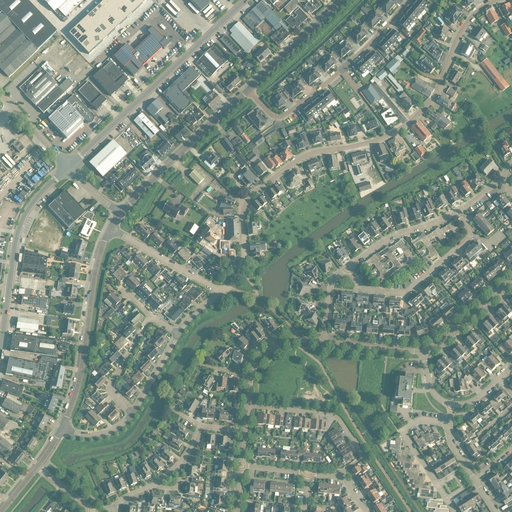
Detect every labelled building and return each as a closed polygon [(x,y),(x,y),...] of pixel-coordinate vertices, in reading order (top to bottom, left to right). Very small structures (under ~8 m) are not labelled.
[(27,0),(0,0),(0,67),(9,77),(18,69),(57,31),(37,11),(27,0)] [(43,0),(49,6),(47,8),(52,13),(54,11),(64,22),(67,19),(71,15),(69,14),(84,0),(43,0)] [(114,13),(119,9),(109,0),(104,0),(103,1),(114,13)] [(123,5),(118,0),(109,0),(119,9),(123,5)] [(140,6),(136,2),(133,0),(129,0),(128,1),(136,10),(140,6)] [(188,0),(200,13),(210,4),(206,0),(188,0)] [(308,17),(299,8),(296,5),(298,3),(295,0),(292,0),(284,8),(290,14),(294,10),(299,15),(294,19),(291,16),(285,21),(292,28),(295,26),(297,28),(304,21),(308,17)] [(315,0),(311,0),(309,3),(306,5),(312,12),(316,9),(317,9),(321,5),(315,0)] [(383,1),(391,8),(396,3),(394,1),(394,0),(385,0),(384,2),(383,1)] [(418,0),(416,3),(424,10),(427,5),(421,0),(418,0)] [(111,16),(114,13),(103,1),(100,4),(111,16)] [(128,1),(123,5),(132,14),(136,10),(128,1)] [(267,20),(274,27),(275,25),(280,21),(269,9),(262,1),(260,3),(255,7),(265,18),(267,20)] [(391,8),(383,1),(378,7),(379,8),(377,10),(382,15),(384,12),(386,14),(391,8)] [(413,7),(420,14),(424,10),(416,3),(413,7)] [(511,20),(511,10),(510,7),(511,7),(509,3),(502,7),(502,8),(501,8),(501,7),(498,9),(503,17),(506,15),(508,18),(509,18),(511,21),(511,20)] [(106,20),(111,16),(100,4),(95,8),(106,20)] [(132,14),(123,5),(119,9),(127,18),(132,14)] [(453,8),(450,12),(458,18),(463,13),(461,11),(463,9),(457,5),(456,7),(455,7),(454,9),(453,8)] [(500,19),(491,6),(483,11),(491,24),(500,19)] [(244,17),(242,19),(252,30),(255,28),(265,18),(255,7),(244,17)] [(420,14),(413,7),(409,11),(417,18),(420,14)] [(103,24),(106,20),(95,8),(92,12),(103,24)] [(127,18),(119,9),(114,13),(123,22),(127,18)] [(382,19),(381,18),(380,17),(382,15),(377,10),(370,18),(377,24),(382,19)] [(413,22),(417,18),(409,11),(406,15),(413,22)] [(99,28),(103,24),(92,12),(88,16),(99,28)] [(458,18),(450,12),(447,16),(448,16),(446,19),(447,19),(445,21),(450,26),(452,23),(454,24),(458,18)] [(123,22),(114,13),(111,16),(119,26),(123,22)] [(402,20),(410,26),(413,22),(406,15),(402,20)] [(94,32),(99,28),(88,16),(83,20),(94,32)] [(106,20),(115,30),(119,26),(111,16),(106,20)] [(439,17),(436,20),(441,26),(444,23),(439,17)] [(372,30),(374,27),(377,24),(370,18),(363,25),(368,30),(370,28),(372,30)] [(86,33),(90,36),(94,32),(83,20),(78,24),(86,33)] [(115,30),(106,20),(103,24),(111,33),(115,30)] [(407,30),(410,26),(402,20),(399,24),(404,28),(401,31),(407,35),(409,32),(407,30)] [(239,22),(230,31),(232,33),(230,36),(246,53),(247,53),(256,44),(257,43),(258,43),(253,37),(239,23),(239,22)] [(504,32),(510,28),(506,23),(500,26),(504,32)] [(86,33),(78,24),(75,28),(79,32),(83,36),(86,33)] [(111,33),(103,24),(99,28),(107,37),(111,33)] [(360,27),(355,32),(362,39),(367,34),(365,32),(368,30),(363,25),(361,27),(360,27)] [(438,32),(447,36),(448,32),(446,31),(447,29),(440,26),(438,32)] [(134,76),(143,68),(142,67),(163,48),(164,49),(165,48),(164,48),(171,41),(168,38),(169,37),(168,37),(165,39),(153,27),(148,32),(151,35),(147,39),(143,34),(140,38),(144,42),(134,52),(127,45),(115,57),(121,64),(122,63),(125,66),(124,67),(134,76)] [(278,32),(279,33),(272,40),(278,46),(283,41),(290,35),(283,27),(278,32)] [(486,32),(479,27),(475,33),(474,32),(471,36),(479,41),(481,37),(482,38),(486,32)] [(73,37),(79,32),(75,28),(69,33),(73,37)] [(107,37),(99,28),(94,32),(103,41),(107,37)] [(414,38),(412,40),(415,44),(417,41),(417,40),(424,31),(422,29),(414,38)] [(389,34),(397,41),(400,37),(393,30),(389,34)] [(77,42),(83,36),(79,32),(73,37),(77,42)] [(103,41),(94,32),(90,36),(90,37),(98,45),(103,41)] [(347,39),(348,40),(353,45),(355,42),(357,44),(362,39),(355,32),(347,39)] [(447,36),(438,32),(436,35),(439,37),(438,39),(444,41),(447,36)] [(87,40),(90,37),(90,36),(86,33),(83,36),(77,42),(81,46),(87,40)] [(393,45),(397,41),(389,34),(386,38),(393,45)] [(240,50),(225,35),(220,40),(235,55),(239,51),(240,50)] [(87,40),(91,45),(95,49),(98,45),(90,37),(87,40)] [(389,49),(393,45),(386,38),(382,42),(389,49)] [(85,50),(91,45),(87,40),(81,46),(85,50)] [(340,47),(347,54),(352,49),(350,47),(353,45),(348,40),(340,47)] [(423,48),(426,51),(438,61),(442,52),(436,46),(437,45),(432,41),(429,45),(428,47),(426,45),(424,47),(423,48)] [(386,52),(389,49),(382,42),(378,46),(383,50),(380,53),(385,58),(388,55),(386,52)] [(467,43),(463,49),(461,54),(470,59),(475,50),(472,49),(473,47),(467,43)] [(89,54),(95,49),(91,45),(85,50),(89,54)] [(214,46),(196,63),(210,78),(228,61),(214,46)] [(331,53),(332,54),(337,59),(339,57),(341,59),(347,54),(340,47),(340,46),(331,53)] [(53,60),(63,51),(59,47),(49,56),(53,60)] [(259,52),(265,58),(270,53),(264,47),(259,52)] [(408,51),(404,48),(399,54),(402,57),(408,51)] [(58,65),(67,56),(63,51),(53,60),(58,65)] [(368,55),(375,63),(377,61),(380,63),(384,59),(379,54),(377,56),(372,51),(368,55)] [(265,58),(259,52),(254,57),(260,63),(265,58)] [(332,54),(324,60),(331,68),(336,63),(334,61),(337,59),(332,54)] [(371,66),(375,63),(368,55),(364,59),(371,66)] [(67,56),(58,65),(62,69),(71,60),(67,56)] [(426,58),(419,67),(425,72),(426,70),(430,74),(435,69),(431,65),(432,64),(426,58)] [(487,58),(480,64),(502,92),(509,86),(487,58)] [(256,67),(251,61),(249,59),(242,65),(243,65),(240,67),(242,69),(244,67),(249,73),(256,67)] [(367,70),(371,66),(364,59),(360,63),(367,70)] [(400,64),(394,59),(386,67),(391,73),(400,64)] [(66,74),(76,64),(71,60),(62,69),(66,74)] [(324,60),(317,67),(321,72),(323,70),(325,72),(331,68),(324,60)] [(111,61),(103,69),(102,69),(93,77),(111,96),(116,93),(125,84),(129,80),(111,61)] [(363,74),(367,70),(360,63),(356,66),(363,74)] [(70,78),(80,69),(76,64),(66,74),(70,78)] [(191,67),(162,94),(181,114),(195,101),(186,91),(187,91),(185,89),(200,76),(191,67)] [(314,68),(308,73),(314,81),(320,76),(318,74),(321,72),(317,67),(314,69),(314,68)] [(41,68),(35,73),(20,88),(25,94),(37,107),(38,107),(44,113),(65,93),(64,93),(73,84),(68,79),(59,88),(59,87),(47,74),(46,74),(41,68)] [(84,73),(80,69),(70,78),(74,82),(84,73)] [(387,75),(383,69),(376,75),(381,81),(387,75)] [(448,79),(457,85),(459,81),(458,81),(462,75),(454,70),(451,75),(450,75),(448,79)] [(84,73),(74,82),(78,87),(88,78),(84,73)] [(303,78),(301,80),(305,86),(307,84),(309,86),(314,81),(308,73),(302,78),(303,78)] [(407,97),(407,98),(405,96),(406,95),(402,91),(404,90),(390,74),(385,78),(398,92),(397,93),(397,95),(401,100),(402,99),(404,101),(401,104),(404,107),(404,106),(409,110),(414,105),(407,97)] [(222,81),(219,84),(223,89),(225,87),(229,92),(240,81),(235,75),(225,85),(222,81)] [(381,81),(376,75),(372,79),(377,84),(381,81)] [(429,98),(434,89),(417,79),(412,88),(422,94),(425,95),(429,98)] [(301,80),(292,87),(298,94),(304,90),(302,88),(305,86),(301,80)] [(405,87),(405,88),(407,89),(410,84),(404,80),(403,82),(402,82),(401,84),(401,85),(405,87)] [(78,91),(92,105),(97,111),(102,106),(102,105),(107,101),(89,81),(78,91)] [(208,81),(206,83),(212,90),(215,88),(208,81)] [(215,83),(213,85),(215,87),(222,94),(224,92),(217,85),(215,83)] [(382,98),(371,84),(362,91),(372,105),(382,98)] [(298,94),(292,87),(284,93),(288,98),(290,96),(292,99),(298,94)] [(456,93),(449,88),(446,93),(453,97),(456,93)] [(330,103),(334,99),(336,102),(339,99),(334,94),(332,96),(328,91),(324,95),(330,103)] [(214,92),(208,98),(204,101),(211,109),(215,105),(214,105),(221,99),(214,92)] [(279,109),(284,105),(285,104),(284,102),(286,100),(282,93),(272,100),(279,109)] [(74,95),(60,109),(63,112),(52,123),(67,139),(84,123),(83,122),(84,120),(86,122),(90,123),(93,115),(91,113),(74,95)] [(324,95),(319,98),(327,107),(326,106),(330,103),(324,95)] [(440,95),(436,102),(448,108),(452,102),(440,95)] [(322,110),(327,107),(319,98),(315,102),(322,110)] [(164,106),(157,99),(152,104),(159,111),(164,106)] [(322,110),(315,102),(311,105),(317,113),(321,109),(322,110)] [(159,111),(152,104),(146,109),(161,125),(159,127),(163,131),(168,126),(166,124),(169,122),(159,111)] [(460,108),(465,112),(469,107),(464,104),(460,108)] [(313,116),(317,113),(311,105),(307,108),(314,117),(313,116)] [(339,113),(346,108),(343,105),(336,109),(339,113)] [(307,123),(314,117),(307,108),(302,112),(307,117),(304,119),(307,123)] [(436,114),(430,108),(429,108),(426,113),(430,116),(429,117),(444,129),(451,122),(442,116),(444,114),(441,112),(439,114),(437,112),(436,114)] [(63,112),(60,109),(49,119),(52,123),(63,112)] [(198,109),(191,116),(190,115),(186,119),(190,123),(191,122),(193,125),(198,120),(199,120),(204,115),(198,109)] [(397,119),(393,113),(391,109),(381,115),(388,125),(397,119)] [(248,115),(254,123),(262,117),(257,112),(255,113),(253,111),(248,115)] [(361,118),(360,117),(363,114),(361,112),(354,117),(357,121),(361,118)] [(142,113),(134,121),(151,139),(159,131),(142,113)] [(262,117),(254,123),(261,131),(266,127),(264,125),(266,123),(262,117)] [(338,128),(332,120),(330,122),(329,120),(327,121),(328,122),(327,122),(328,125),(330,127),(330,126),(331,126),(334,124),(337,128),(338,128)] [(364,125),(365,125),(367,131),(366,132),(379,127),(376,120),(364,124),(364,125)] [(0,130),(5,136),(9,131),(0,121),(0,130)] [(419,121),(411,127),(424,141),(431,135),(419,121)] [(437,125),(433,122),(429,127),(433,130),(437,125)] [(362,131),(357,124),(356,124),(346,127),(349,137),(354,136),(354,137),(358,136),(357,133),(362,131)] [(178,140),(187,132),(182,127),(173,135),(178,140)] [(318,131),(319,133),(317,133),(316,132),(311,134),(314,144),(322,142),(322,140),(325,139),(322,130),(318,131)] [(330,132),(330,134),(331,141),(340,140),(339,133),(333,133),(333,131),(330,132)] [(306,147),(305,146),(305,145),(308,144),(304,134),(301,135),(302,138),(300,139),(300,138),(294,140),(298,150),(306,147)] [(265,139),(261,135),(248,146),(252,150),(265,139)] [(161,156),(172,147),(169,144),(171,142),(168,138),(155,150),(161,156)] [(400,155),(398,152),(405,148),(403,144),(400,146),(395,138),(388,142),(392,148),(390,149),(392,152),(394,151),(395,154),(397,157),(400,155)] [(25,148),(18,140),(12,145),(19,153),(25,148)] [(110,173),(114,169),(113,168),(127,155),(113,141),(90,163),(103,177),(107,180),(112,175),(110,173)] [(286,147),(284,147),(282,149),(282,150),(288,159),(292,156),(286,148),(290,145),(288,141),(283,142),(286,147)] [(500,149),(503,154),(502,155),(504,158),(508,156),(507,155),(510,153),(506,148),(509,146),(506,141),(501,144),(503,148),(500,149)] [(230,153),(232,152),(235,149),(230,143),(227,145),(225,146),(230,153)] [(384,151),(382,145),(374,148),(378,158),(387,154),(386,150),(384,151)] [(421,145),(415,150),(420,157),(427,153),(421,145)] [(140,157),(143,160),(144,161),(140,165),(145,171),(148,168),(149,169),(153,166),(152,165),(155,162),(151,158),(154,155),(148,149),(145,152),(140,157)] [(288,159),(282,150),(278,154),(275,150),(273,152),(276,156),(277,155),(283,162),(284,161),(284,162),(288,159)] [(361,163),(360,161),(366,159),(364,151),(351,155),(353,162),(357,162),(357,164),(361,163)] [(212,152),(205,160),(211,166),(213,163),(216,166),(219,163),(216,160),(219,158),(212,152)] [(258,159),(255,155),(253,152),(247,157),(250,161),(253,162),(256,166),(255,168),(261,175),(267,171),(261,163),(258,159)] [(415,152),(411,155),(416,162),(420,159),(415,152)] [(277,155),(276,156),(270,161),(267,157),(265,159),(265,160),(271,169),(274,166),(275,168),(283,163),(283,162),(277,155)] [(337,167),(337,164),(336,160),(335,160),(335,156),(328,157),(329,165),(330,168),(337,167)] [(314,161),(307,164),(310,171),(318,167),(319,170),(324,168),(321,161),(318,162),(317,159),(314,161)] [(480,169),(486,175),(492,169),(495,172),(498,168),(489,160),(480,169)] [(229,173),(231,171),(223,163),(221,165),(229,173)] [(355,169),(357,176),(362,174),(359,164),(354,166),(355,169)] [(116,171),(114,169),(110,173),(112,175),(107,180),(112,186),(114,185),(121,192),(124,189),(125,189),(126,189),(128,187),(141,175),(135,168),(120,182),(112,175),(116,171)] [(243,173),(241,174),(244,177),(241,179),(247,186),(251,182),(255,178),(249,172),(247,169),(243,173)] [(198,185),(204,179),(195,170),(189,176),(198,185)] [(293,173),(288,177),(291,181),(289,182),(288,184),(290,186),(292,187),(294,185),(294,183),(298,180),(298,181),(302,179),(296,171),(295,172),(295,171),(295,172),(294,174),(293,173),(292,173),(293,173)] [(484,181),(476,173),(468,180),(475,189),(484,181)] [(305,181),(307,185),(303,188),(305,192),(314,187),(309,179),(305,181)] [(465,180),(460,184),(462,187),(460,189),(463,194),(463,195),(465,198),(469,195),(468,194),(470,192),(466,187),(469,185),(465,180)] [(277,185),(273,188),(277,195),(282,191),(282,192),(285,190),(280,184),(278,186),(277,185)] [(448,199),(449,199),(452,204),(459,200),(455,194),(458,192),(454,186),(449,190),(450,193),(445,196),(448,199)] [(268,192),(266,194),(271,201),(273,200),(272,199),(277,195),(273,188),(268,192)] [(65,190),(54,200),(54,201),(64,212),(74,222),(85,212),(65,190)] [(201,192),(195,200),(198,202),(205,194),(212,201),(214,198),(204,190),(202,193),(201,192)] [(443,194),(438,197),(437,197),(437,196),(436,196),(434,196),(434,197),(433,198),(434,199),(438,208),(442,206),(443,207),(448,204),(443,194)] [(264,195),(257,200),(262,207),(267,203),(268,204),(270,202),(264,195)] [(499,205),(506,199),(502,195),(499,198),(497,196),(492,200),(494,203),(494,202),(496,204),(497,202),(499,205)] [(222,202),(220,205),(232,207),(232,206),(233,206),(235,201),(227,197),(225,203),(222,202)] [(433,213),(429,205),(433,204),(430,198),(425,201),(427,205),(422,208),(426,216),(433,213)] [(506,199),(499,205),(503,209),(501,211),(503,213),(508,209),(506,207),(510,203),(506,199)] [(262,207),(257,200),(252,204),(253,205),(250,207),(255,214),(259,212),(258,210),(262,207)] [(64,212),(54,201),(48,207),(58,217),(64,212)] [(167,213),(176,218),(179,213),(184,215),(188,209),(181,205),(179,209),(168,202),(163,209),(167,212),(167,213)] [(420,218),(417,212),(421,210),(418,204),(413,206),(414,209),(409,211),(412,221),(420,218)] [(232,207),(220,205),(219,209),(220,209),(223,209),(224,215),(233,215),(233,209),(232,209),(232,207)] [(511,206),(508,209),(503,213),(505,215),(509,219),(510,217),(511,216),(511,206)] [(406,208),(400,210),(401,213),(396,215),(399,224),(406,222),(404,215),(408,214),(406,208)] [(477,224),(483,218),(480,214),(482,212),(480,209),(475,214),(477,216),(473,219),(477,224)] [(74,222),(64,212),(58,217),(68,228),(74,222)] [(82,217),(87,219),(80,234),(88,237),(93,227),(94,227),(96,223),(92,221),(91,220),(94,214),(88,212),(82,217)] [(378,222),(382,228),(383,227),(385,230),(390,226),(386,220),(390,218),(386,212),(383,214),(385,217),(378,222)] [(239,231),(238,218),(226,218),(227,231),(239,231)] [(485,220),(483,218),(477,224),(480,228),(488,221),(489,220),(487,218),(485,220)] [(460,231),(453,221),(440,230),(443,234),(449,230),(452,231),(455,235),(460,231)] [(492,225),(488,221),(480,228),(484,232),(490,226),(492,225)] [(379,229),(378,227),(374,222),(369,225),(371,228),(367,230),(370,233),(371,234),(373,237),(375,237),(379,234),(376,231),(379,229)] [(149,228),(148,229),(143,225),(137,230),(146,238),(149,235),(151,238),(159,230),(157,229),(155,231),(154,230),(153,231),(152,230),(152,229),(151,228),(150,228),(149,228)] [(196,226),(195,228),(190,225),(187,231),(194,235),(199,227),(196,226)] [(203,239),(206,234),(208,235),(209,235),(210,234),(209,233),(208,232),(210,229),(209,228),(205,225),(194,240),(196,241),(199,244),(203,239)] [(494,230),(490,226),(484,232),(487,236),(491,232),(493,235),(498,230),(496,228),(494,230)] [(439,228),(426,237),(429,240),(434,237),(437,237),(441,242),(446,238),(443,234),(440,230),(439,228)] [(369,241),(366,236),(369,235),(364,229),(362,231),(363,233),(358,237),(364,245),(369,241)] [(159,230),(151,238),(159,246),(164,242),(166,244),(170,240),(172,237),(170,235),(164,240),(157,233),(160,231),(159,230)] [(239,240),(239,231),(227,231),(227,241),(239,240)] [(210,233),(210,234),(209,235),(206,238),(214,244),(217,238),(215,237),(210,233)] [(360,248),(355,242),(358,240),(354,233),(350,236),(353,239),(347,243),(354,252),(360,248)] [(424,233),(411,242),(414,246),(419,242),(422,242),(425,246),(426,247),(431,243),(429,240),(426,237),(424,233)] [(77,240),(72,254),(71,258),(80,260),(81,257),(82,257),(86,243),(77,240)] [(170,240),(166,244),(164,246),(173,254),(177,250),(179,252),(183,248),(180,246),(178,248),(170,240)] [(409,250),(402,240),(389,249),(392,252),(398,249),(400,249),(403,253),(404,254),(409,250)] [(229,260),(234,259),(234,256),(234,251),(228,251),(228,253),(226,253),(226,249),(228,249),(229,242),(222,242),(221,249),(223,249),(223,251),(223,254),(229,255),(229,257),(229,260)] [(253,257),(260,257),(259,252),(260,252),(260,251),(265,250),(265,242),(250,243),(250,249),(251,249),(251,255),(253,254),(253,257)] [(484,251),(486,249),(482,244),(479,246),(476,242),(472,246),(478,252),(480,255),(484,251)] [(426,247),(425,246),(421,249),(423,251),(426,248),(429,252),(428,255),(423,259),(425,262),(438,253),(433,247),(432,245),(431,243),(426,247)] [(129,260),(132,257),(134,255),(125,246),(121,251),(119,249),(115,252),(118,255),(120,252),(129,260)] [(335,254),(339,260),(341,258),(342,258),(344,260),(349,256),(344,250),(347,249),(345,246),(342,248),(341,246),(336,250),(338,252),(335,254)] [(388,246),(375,255),(378,259),(383,255),(386,256),(389,259),(390,260),(395,256),(392,252),(389,249),(388,246)] [(472,246),(468,249),(474,256),(476,258),(478,256),(476,254),(478,252),(472,246)] [(183,248),(179,252),(178,253),(186,262),(191,257),(193,259),(197,256),(196,256),(194,253),(191,256),(183,248)] [(474,256),(468,249),(464,253),(467,257),(465,259),(469,264),(471,262),(472,262),(476,259),(476,258),(474,256)] [(24,250),(23,256),(47,259),(47,257),(24,250)] [(403,253),(399,255),(401,257),(404,255),(407,258),(406,261),(401,265),(402,267),(404,269),(416,260),(409,250),(404,254),(403,253)] [(511,260),(511,257),(508,253),(504,256),(502,254),(500,256),(504,261),(506,259),(509,263),(511,260)] [(132,257),(129,260),(131,263),(134,260),(142,268),(146,264),(147,263),(139,254),(134,259),(132,257)] [(378,259),(375,255),(362,264),(365,268),(371,264),(374,264),(376,268),(377,269),(382,265),(382,264),(378,259)] [(23,256),(22,264),(46,267),(47,259),(23,256)] [(197,256),(193,259),(191,261),(200,269),(204,265),(206,267),(210,263),(207,261),(205,264),(197,256)] [(389,259),(385,262),(387,264),(390,261),(393,265),(392,268),(387,272),(389,275),(390,276),(402,267),(401,265),(397,260),(396,258),(395,256),(390,260),(389,259)] [(500,256),(497,258),(496,258),(495,259),(495,260),(497,262),(495,264),(501,271),(505,267),(502,263),(504,261),(500,256)] [(459,257),(455,260),(461,267),(465,263),(467,266),(469,264),(465,259),(463,260),(459,257)] [(323,272),(329,271),(332,265),(328,260),(322,260),(319,267),(323,272)] [(461,267),(455,260),(451,264),(454,268),(452,270),(457,275),(459,273),(457,270),(461,267)] [(146,264),(142,268),(145,270),(147,267),(156,276),(159,272),(161,270),(152,262),(148,266),(146,264)] [(210,263),(206,267),(205,269),(213,277),(216,274),(218,277),(223,271),(220,268),(216,266),(214,268),(210,263)] [(22,264),(21,272),(45,275),(46,267),(22,264)] [(70,264),(69,271),(79,272),(80,265),(70,264)] [(495,264),(491,267),(497,274),(501,271),(495,264)] [(377,269),(376,268),(373,271),(374,273),(378,270),(380,274),(380,276),(374,280),(377,284),(389,275),(387,272),(383,266),(382,265),(377,269)] [(306,276),(305,279),(310,282),(312,279),(318,276),(318,270),(312,266),(306,269),(306,276)] [(120,267),(118,269),(113,275),(120,282),(127,275),(120,267)] [(491,267),(487,271),(493,278),(497,274),(491,267)] [(447,268),(443,271),(448,278),(452,274),(454,277),(457,275),(452,270),(450,271),(447,268)] [(156,276),(151,280),(153,283),(161,275),(168,283),(172,279),(174,278),(165,269),(161,274),(159,272),(156,276)] [(60,279),(59,281),(68,282),(69,278),(78,279),(79,272),(69,271),(66,271),(66,276),(61,275),(61,277),(62,277),(62,279),(60,279)] [(135,273),(133,271),(127,278),(129,280),(132,276),(132,277),(135,273)] [(448,278),(443,271),(438,275),(442,279),(440,281),(444,286),(446,284),(446,283),(450,280),(448,278)] [(481,272),(479,274),(483,279),(485,277),(489,281),(493,278),(487,271),(483,275),(481,272)] [(483,279),(479,274),(477,276),(479,279),(475,282),(480,289),(485,285),(481,281),(483,279)] [(132,276),(129,280),(126,282),(134,290),(140,284),(132,277),(132,276)] [(169,283),(168,283),(163,289),(166,292),(172,287),(174,289),(177,286),(181,290),(187,285),(178,277),(174,281),(172,279),(168,283),(169,283)] [(310,282),(305,279),(303,281),(298,285),(298,291),(303,294),(309,291),(309,284),(310,282)] [(480,289),(475,282),(471,286),(466,280),(464,282),(466,285),(471,290),(473,288),(476,292),(480,289)] [(58,281),(57,288),(57,289),(66,291),(65,296),(75,297),(77,286),(67,285),(67,286),(65,286),(65,282),(68,282),(59,281),(58,281)] [(430,282),(426,286),(432,293),(434,295),(437,293),(438,294),(441,291),(437,286),(435,288),(430,282)] [(466,285),(464,287),(460,291),(462,293),(468,300),(472,296),(469,292),(471,290),(466,285)] [(143,286),(140,289),(138,292),(145,300),(149,296),(152,299),(155,296),(161,290),(159,288),(156,291),(155,290),(152,293),(151,294),(143,286),(143,287),(143,286)] [(432,293),(426,286),(422,290),(427,295),(425,297),(429,302),(432,299),(429,295),(432,293)] [(191,302),(193,300),(194,301),(202,293),(196,287),(189,294),(187,293),(184,295),(186,297),(187,297),(191,302)] [(121,304),(122,304),(119,302),(120,301),(112,293),(107,299),(114,306),(112,307),(115,311),(117,308),(122,304),(121,304)] [(346,302),(347,293),(342,293),(341,300),(336,300),(336,304),(342,304),(342,302),(346,302)] [(347,293),(346,302),(350,303),(350,307),(354,308),(354,301),(352,301),(353,294),(347,293)] [(429,302),(425,297),(423,299),(418,293),(414,297),(420,303),(423,301),(426,304),(429,302)] [(458,293),(456,294),(454,296),(458,301),(460,299),(464,303),(468,300),(462,293),(460,295),(458,293)] [(357,302),(354,301),(354,308),(358,308),(358,304),(362,304),(363,295),(358,294),(357,302)] [(363,295),(362,304),(366,305),(366,309),(370,310),(370,303),(368,303),(369,296),(363,295)] [(152,299),(149,302),(157,310),(159,307),(162,304),(155,296),(152,299)] [(373,304),(370,303),(370,310),(374,310),(374,305),(378,306),(379,297),(374,296),(373,304)] [(50,309),(51,301),(22,297),(21,305),(50,309)] [(187,297),(186,297),(179,304),(177,302),(175,305),(175,306),(177,307),(180,310),(182,313),(181,312),(183,310),(184,311),(192,303),(191,302),(187,297)] [(385,297),(379,297),(378,306),(382,306),(382,312),(386,313),(386,306),(384,306),(385,297)] [(420,303),(414,297),(410,300),(415,306),(413,308),(417,312),(420,310),(417,306),(420,303)] [(162,304),(159,307),(162,310),(165,307),(171,301),(169,299),(163,304),(162,304)] [(304,314),(309,310),(307,308),(307,301),(301,299),(296,303),(296,309),(302,312),(304,314)] [(386,306),(386,313),(390,313),(390,309),(394,309),(395,300),(390,299),(389,307),(386,306)] [(445,302),(446,303),(443,305),(451,315),(455,311),(450,305),(452,304),(448,299),(445,302)] [(395,300),(394,309),(400,310),(399,312),(402,312),(402,315),(406,316),(407,309),(402,309),(402,308),(400,308),(401,301),(395,300)] [(122,303),(122,304),(121,304),(122,304),(117,308),(120,310),(123,314),(125,311),(123,308),(125,306),(122,303)] [(64,308),(60,307),(60,312),(63,312),(63,313),(73,314),(72,315),(73,315),(74,305),(74,306),(64,304),(64,308)] [(439,307),(436,310),(440,314),(442,313),(447,318),(451,315),(443,305),(440,308),(439,307)] [(505,305),(501,309),(507,316),(511,312),(511,307),(510,306),(508,308),(505,305)] [(177,307),(170,314),(167,311),(164,314),(170,321),(172,318),(175,321),(182,313),(180,310),(177,307)] [(507,316),(501,309),(496,313),(499,316),(496,318),(502,325),(505,323),(503,320),(507,316)] [(311,313),(309,310),(304,314),(306,317),(307,323),(312,326),(318,322),(317,316),(311,313)] [(440,314),(436,310),(433,312),(436,316),(433,318),(439,325),(443,322),(438,316),(440,314)] [(129,320),(134,325),(142,317),(137,312),(129,319),(130,320),(129,320)] [(337,315),(333,314),(332,321),(335,321),(334,328),(340,329),(341,320),(337,319),(337,315)] [(72,321),(67,320),(67,317),(61,316),(60,319),(64,320),(62,333),(70,334),(72,321)] [(341,320),(340,329),(345,329),(346,322),(349,322),(349,316),(345,316),(345,319),(341,319),(341,320)] [(353,316),(349,316),(349,322),(351,323),(350,331),(356,332),(357,322),(353,322),(353,316)] [(271,317),(267,319),(262,322),(265,328),(268,326),(271,332),(277,328),(271,317)] [(427,317),(424,320),(428,325),(430,323),(435,329),(439,325),(433,318),(430,321),(427,317)] [(491,317),(487,321),(493,329),(496,326),(498,328),(502,325),(496,318),(494,320),(491,317)] [(39,321),(17,318),(16,328),(20,329),(19,331),(36,334),(36,331),(37,331),(39,321)] [(124,321),(126,323),(128,325),(122,332),(127,337),(135,330),(132,327),(134,325),(129,320),(127,318),(124,321)] [(357,322),(356,332),(361,332),(362,325),(365,325),(365,319),(361,318),(361,323),(357,322)] [(365,319),(365,325),(367,325),(366,333),(372,333),(373,324),(369,324),(369,319),(365,319)] [(373,324),(372,333),(377,334),(378,325),(381,326),(381,319),(377,319),(377,325),(373,324)] [(386,320),(381,319),(381,326),(383,326),(383,333),(388,334),(389,325),(385,324),(386,320)] [(393,325),(389,325),(388,334),(394,335),(394,327),(397,327),(398,321),(393,321),(393,325)] [(402,322),(398,321),(397,327),(399,328),(399,335),(405,336),(405,327),(401,326),(402,322)] [(493,329),(487,321),(482,325),(486,330),(484,332),(488,337),(492,333),(490,331),(493,329)] [(405,327),(405,336),(410,336),(410,329),(413,329),(414,323),(409,322),(409,327),(405,327)] [(414,323),(413,329),(415,329),(417,336),(423,334),(420,325),(416,326),(415,322),(414,323)] [(258,323),(254,326),(253,325),(252,325),(250,327),(254,332),(260,339),(264,335),(260,330),(262,328),(258,323)] [(247,330),(248,331),(244,334),(248,340),(251,338),(255,343),(260,339),(254,332),(250,327),(247,329),(247,330)] [(165,334),(160,329),(157,332),(159,334),(153,341),(153,342),(158,347),(166,339),(163,336),(165,334)] [(122,332),(122,333),(119,336),(121,338),(114,344),(115,345),(120,350),(128,342),(125,339),(127,337),(122,332)] [(485,341),(479,334),(476,336),(474,333),(469,337),(476,344),(478,342),(481,345),(485,341)] [(12,334),(10,351),(41,355),(40,359),(56,363),(58,352),(59,340),(57,340),(12,334)] [(243,336),(241,338),(237,335),(235,337),(232,340),(236,344),(235,345),(239,348),(240,346),(243,350),(250,343),(243,336)] [(57,337),(57,340),(59,340),(58,352),(68,353),(69,345),(66,344),(65,343),(65,338),(57,337)] [(476,344),(469,337),(464,341),(467,344),(465,346),(471,353),(473,351),(471,348),(476,344)] [(158,347),(153,342),(150,345),(152,347),(145,354),(146,354),(151,359),(159,352),(156,349),(158,347)] [(511,352),(511,349),(506,343),(502,346),(500,345),(497,347),(502,353),(505,351),(508,355),(511,352)] [(120,350),(115,345),(112,348),(114,350),(107,357),(108,358),(112,363),(112,362),(113,363),(120,355),(118,352),(120,350)] [(233,345),(232,349),(231,353),(234,354),(232,360),(237,364),(241,362),(243,356),(238,352),(240,350),(233,345)] [(471,353),(465,346),(462,348),(460,345),(455,349),(462,356),(465,354),(467,356),(471,353)] [(231,353),(232,349),(230,348),(227,350),(224,348),(216,356),(222,362),(227,356),(230,357),(231,354),(231,353)] [(462,356),(455,349),(450,353),(453,356),(451,358),(457,365),(461,361),(459,359),(462,356)] [(492,355),(488,358),(495,367),(500,362),(497,358),(499,356),(494,350),(491,353),(492,355)] [(151,359),(146,354),(143,357),(145,359),(138,366),(139,367),(144,372),(151,364),(149,362),(151,359)] [(457,365),(451,358),(449,360),(445,356),(440,360),(446,368),(450,365),(453,368),(457,365)] [(38,363),(9,357),(7,365),(36,372),(38,363)] [(112,363),(108,358),(105,361),(107,363),(100,370),(105,375),(113,367),(110,365),(112,363)] [(482,360),(480,363),(481,364),(485,369),(487,367),(491,371),(495,367),(488,358),(484,361),(482,360)] [(39,359),(38,363),(36,372),(34,380),(37,381),(35,386),(41,388),(42,382),(43,382),(45,373),(53,375),(51,385),(61,387),(65,369),(56,367),(57,363),(56,363),(40,359),(40,360),(39,359)] [(446,368),(440,360),(435,364),(438,367),(435,370),(439,374),(437,376),(439,378),(445,373),(443,370),(446,368)] [(478,367),(474,370),(481,379),(486,375),(479,366),(481,364),(480,363),(477,365),(478,367)] [(36,372),(7,365),(5,374),(34,380),(36,372)] [(94,370),(97,373),(99,375),(92,382),(98,388),(106,380),(103,377),(105,375),(100,370),(97,367),(94,370)] [(144,372),(139,367),(136,370),(138,372),(131,379),(131,380),(136,384),(137,385),(144,377),(141,374),(144,372)] [(474,370),(472,372),(471,371),(469,373),(466,369),(463,372),(466,375),(471,381),(473,379),(477,383),(481,379),(474,370)] [(124,373),(124,374),(122,377),(130,385),(124,392),(129,397),(137,389),(134,387),(136,384),(131,380),(131,379),(128,376),(128,377),(124,373)] [(207,395),(209,392),(212,386),(209,385),(213,379),(205,374),(202,380),(203,380),(201,384),(206,386),(203,392),(207,395)] [(406,374),(406,376),(405,379),(398,378),(397,378),(396,378),(396,383),(397,383),(396,393),(395,393),(394,398),(395,399),(403,400),(403,405),(411,405),(412,392),(412,391),(413,391),(413,389),(412,389),(412,388),(413,388),(414,375),(406,374)] [(464,379),(459,380),(461,391),(467,390),(466,385),(467,384),(471,381),(466,375),(464,377),(464,379)] [(226,388),(227,378),(219,377),(219,384),(215,383),(214,391),(218,392),(219,387),(226,388)] [(3,379),(0,388),(0,389),(19,397),(23,387),(3,379)] [(461,391),(459,380),(454,381),(453,379),(450,380),(449,380),(450,387),(453,387),(454,392),(461,391)] [(230,393),(230,391),(237,392),(239,381),(231,380),(231,385),(227,385),(227,393),(230,393)] [(501,392),(497,395),(501,400),(505,397),(508,400),(511,398),(504,390),(501,392)] [(97,411),(103,405),(101,403),(105,399),(97,391),(92,397),(99,404),(95,408),(97,411)] [(41,393),(39,397),(39,398),(45,401),(43,408),(52,411),(57,398),(48,395),(47,396),(41,393)] [(18,414),(22,407),(24,403),(21,402),(7,395),(5,398),(2,406),(18,414)] [(494,398),(491,401),(498,408),(497,409),(499,411),(501,409),(499,408),(501,406),(498,402),(501,400),(497,395),(494,398)] [(200,406),(200,405),(203,400),(199,398),(197,402),(192,398),(186,409),(193,413),(197,405),(200,406)] [(498,408),(491,401),(489,403),(489,402),(485,405),(489,410),(492,407),(496,411),(497,409),(498,408)] [(200,405),(200,406),(197,410),(199,412),(202,412),(202,418),(208,419),(209,410),(205,409),(206,406),(200,405)] [(482,409),(479,411),(486,419),(485,420),(487,422),(489,420),(487,418),(489,417),(486,413),(489,410),(485,405),(481,409),(482,409)] [(113,407),(105,415),(111,420),(119,413),(113,407)] [(209,410),(208,419),(214,419),(214,413),(217,413),(218,407),(212,407),(212,410),(209,410)] [(226,421),(227,412),(223,411),(224,408),(218,407),(217,413),(220,414),(219,420),(226,421)] [(97,411),(95,408),(92,411),(91,410),(86,416),(95,426),(101,420),(97,416),(100,413),(97,411)] [(230,412),(227,412),(226,421),(232,421),(233,415),(235,415),(236,409),(230,409),(230,412)] [(486,419),(479,411),(477,413),(476,413),(473,416),(477,421),(480,418),(483,422),(485,420),(486,419)] [(40,414),(34,426),(42,429),(46,421),(47,422),(48,418),(40,414)] [(266,425),(267,415),(258,414),(257,424),(266,425)] [(0,415),(0,427),(3,429),(8,421),(0,415)] [(267,415),(266,425),(274,426),(275,416),(267,415)] [(275,416),(274,426),(283,426),(284,417),(275,416)] [(477,421),(473,416),(469,419),(470,420),(467,422),(474,430),(476,432),(477,430),(476,428),(477,427),(474,424),(477,421)] [(284,417),(283,426),(282,429),(291,430),(292,418),(284,417)] [(302,429),(303,419),(294,418),(293,428),(302,429)] [(303,419),(302,429),(310,429),(311,420),(303,419)] [(506,426),(503,429),(509,435),(511,432),(511,426),(508,422),(509,421),(507,419),(505,421),(507,422),(505,424),(506,426)] [(311,420),(310,429),(318,430),(319,420),(311,420)] [(319,420),(318,430),(327,431),(328,421),(319,420)] [(184,427),(179,423),(176,428),(178,430),(176,434),(185,439),(188,432),(183,429),(184,427)] [(465,426),(463,424),(463,423),(456,428),(458,430),(457,431),(459,434),(458,435),(461,439),(466,435),(468,434),(466,430),(465,431),(463,427),(465,426)] [(434,432),(430,434),(434,441),(436,443),(439,441),(440,441),(439,439),(442,437),(434,426),(431,428),(434,432)] [(332,441),(341,436),(336,429),(328,434),(332,441)] [(499,430),(497,432),(496,432),(498,435),(503,440),(505,438),(505,439),(509,435),(503,429),(500,431),(499,430)] [(492,439),(491,440),(497,446),(500,443),(500,442),(503,440),(498,435),(496,432),(497,432),(495,430),(493,431),(495,433),(493,435),(494,437),(493,437),(492,439)] [(34,444),(36,441),(31,437),(33,435),(28,431),(26,434),(28,435),(22,444),(30,450),(34,444)] [(430,434),(429,432),(425,435),(422,431),(419,433),(421,435),(422,437),(427,444),(429,442),(430,444),(432,443),(431,443),(434,441),(430,434)] [(178,449),(182,443),(176,440),(178,437),(170,433),(168,438),(172,441),(170,444),(178,449)] [(208,435),(208,439),(206,439),(205,439),(205,440),(204,442),(205,443),(207,443),(207,445),(211,445),(211,448),(213,448),(213,450),(216,451),(217,442),(214,442),(215,435),(208,435)] [(422,437),(418,439),(416,435),(413,437),(420,448),(422,447),(424,449),(425,448),(428,445),(427,444),(422,437)] [(466,435),(461,439),(463,443),(464,442),(466,445),(471,441),(469,438),(468,439),(466,435)] [(0,451),(5,456),(13,447),(0,436),(0,451)] [(229,450),(230,444),(227,443),(227,437),(220,436),(219,446),(224,446),(223,449),(229,450)] [(345,443),(341,436),(332,441),(337,448),(345,443)] [(471,441),(466,445),(467,448),(470,452),(477,447),(474,444),(477,442),(474,439),(471,441)] [(488,443),(486,446),(490,451),(493,449),(497,446),(491,440),(490,440),(488,441),(488,442),(488,443)] [(345,443),(337,448),(342,455),(350,450),(345,443)] [(266,457),(267,449),(260,448),(260,444),(256,444),(255,453),(258,454),(257,456),(266,457)] [(395,445),(390,444),(390,448),(389,448),(389,450),(392,450),(391,453),(396,453),(406,454),(408,455),(408,448),(405,448),(405,451),(400,450),(401,445),(395,445)] [(165,445),(161,450),(159,453),(169,461),(173,456),(168,452),(170,449),(165,445)] [(17,450),(14,454),(15,454),(11,459),(17,464),(21,459),(22,460),(25,457),(22,455),(24,452),(18,447),(16,450),(17,450)] [(274,449),(267,449),(266,457),(274,458),(275,455),(278,456),(278,448),(274,447),(274,449)] [(290,449),(290,451),(289,459),(297,460),(298,458),(300,458),(301,450),(302,448),(297,447),(297,449),(290,449)] [(477,447),(470,452),(472,456),(473,456),(476,461),(485,455),(483,453),(480,455),(478,452),(479,451),(477,447)] [(283,448),(278,448),(278,456),(281,456),(280,458),(289,459),(290,451),(283,450),(283,448)] [(301,450),(300,458),(303,458),(303,461),(312,462),(313,454),(306,453),(306,451),(301,450)] [(355,457),(350,450),(342,455),(344,458),(342,459),(344,462),(346,461),(346,462),(355,457)] [(320,454),(313,454),(312,462),(320,463),(320,460),(323,460),(324,453),(320,452),(320,454)] [(396,453),(396,457),(395,457),(395,458),(398,459),(397,462),(402,462),(412,463),(413,463),(414,457),(411,456),(410,459),(406,459),(406,454),(396,453)] [(456,461),(451,454),(450,453),(445,456),(446,457),(451,464),(456,461)] [(156,455),(152,459),(149,461),(149,462),(157,471),(163,466),(158,461),(160,459),(156,455)] [(218,465),(228,466),(228,461),(223,460),(223,457),(216,456),(216,461),(219,462),(218,465)] [(446,457),(441,461),(446,467),(451,464),(446,457)] [(440,459),(436,462),(441,471),(446,467),(441,461),(440,459)] [(141,465),(143,468),(139,470),(145,479),(150,475),(147,470),(149,468),(145,462),(141,465)] [(402,462),(401,466),(401,467),(403,467),(403,470),(407,471),(418,472),(419,472),(420,466),(416,465),(416,468),(411,468),(412,463),(402,462)] [(441,471),(436,462),(431,465),(436,474),(440,480),(445,477),(443,473),(441,475),(439,472),(441,471)] [(201,464),(194,463),(193,467),(188,466),(187,471),(197,472),(197,469),(200,469),(201,464)] [(130,466),(132,470),(130,471),(131,474),(127,476),(131,485),(137,482),(135,476),(138,475),(133,465),(130,466)] [(228,466),(218,465),(218,468),(215,469),(215,474),(222,474),(222,471),(227,472),(228,466)] [(363,473),(368,470),(365,466),(362,469),(360,465),(352,470),(355,475),(361,471),(363,473)] [(9,471),(3,466),(0,469),(2,471),(0,472),(0,486),(0,487),(4,483),(3,482),(5,481),(8,477),(6,475),(6,474),(7,474),(9,471)] [(368,470),(363,473),(364,476),(358,480),(361,484),(371,478),(369,474),(370,474),(368,470)] [(197,472),(187,471),(187,477),(192,478),(192,481),(199,481),(199,477),(196,475),(197,472)] [(407,471),(407,474),(406,476),(409,476),(409,479),(413,480),(413,479),(423,480),(425,481),(425,474),(422,474),(422,477),(417,476),(418,472),(407,471)] [(123,473),(118,475),(115,477),(114,478),(119,490),(126,487),(123,481),(126,480),(123,473)] [(491,475),(492,476),(488,479),(491,483),(498,478),(495,474),(494,473),(491,475)] [(215,474),(214,477),(214,482),(217,483),(226,484),(227,478),(221,478),(222,474),(215,474)] [(114,492),(112,486),(115,485),(112,478),(106,481),(108,484),(104,485),(108,495),(114,492)] [(371,478),(361,484),(364,489),(370,485),(372,487),(377,484),(375,480),(373,481),(371,478)] [(501,482),(498,478),(491,483),(494,487),(501,482)] [(413,479),(413,480),(413,483),(412,483),(412,484),(415,485),(414,488),(419,488),(429,489),(430,489),(431,483),(428,483),(428,485),(423,485),(423,480),(413,479)] [(186,483),(185,489),(195,490),(195,487),(198,486),(199,481),(192,481),(191,484),(186,483)] [(258,490),(259,481),(254,481),(254,485),(251,484),(250,491),(258,492),(258,490)] [(258,490),(258,492),(267,493),(267,486),(265,486),(265,482),(259,481),(258,490)] [(503,481),(501,482),(494,487),(496,492),(504,487),(506,486),(503,481)] [(213,486),(213,489),(211,489),(211,491),(213,491),(220,492),(220,489),(225,489),(226,484),(217,483),(216,486),(213,486)] [(267,486),(267,493),(270,493),(270,492),(275,492),(276,483),(271,483),(270,486),(267,486)] [(292,485),(287,484),(286,493),(291,494),(291,496),(294,496),(295,489),(292,489),(292,485)] [(323,493),(324,484),(319,484),(319,487),(316,486),(315,493),(318,494),(318,495),(323,496),(323,493)] [(377,484),(372,487),(373,490),(367,494),(370,498),(378,493),(380,492),(378,488),(379,488),(377,484)] [(335,485),(334,494),(340,495),(341,496),(346,493),(343,489),(340,489),(341,486),(335,485)] [(504,487),(496,492),(499,496),(507,491),(504,487)] [(419,488),(418,492),(418,493),(420,493),(420,497),(433,498),(436,498),(437,492),(434,491),(433,494),(429,494),(429,489),(419,488)] [(195,490),(185,489),(185,494),(190,495),(190,498),(199,499),(199,494),(194,493),(195,490)] [(213,491),(212,494),(212,500),(215,500),(224,501),(225,495),(219,495),(220,492),(213,491)] [(509,495),(507,491),(499,496),(502,500),(509,495),(511,494),(509,495)] [(346,493),(341,496),(342,499),(338,502),(341,507),(348,502),(345,497),(348,496),(346,493)] [(378,493),(370,498),(373,503),(379,499),(381,502),(386,498),(384,494),(380,497),(378,493)] [(472,496),(476,503),(481,500),(477,493),(472,496)] [(149,499),(148,503),(148,506),(153,507),(155,505),(155,504),(157,504),(158,495),(153,494),(152,499),(149,499)] [(511,499),(511,495),(511,494),(509,495),(502,500),(505,505),(511,499)] [(158,495),(157,504),(160,504),(159,505),(161,507),(165,508),(166,501),(163,501),(164,495),(158,495)] [(166,501),(165,508),(174,509),(174,506),(175,496),(170,496),(169,501),(166,501)] [(175,496),(174,506),(177,506),(178,509),(183,510),(183,503),(180,502),(181,497),(175,496)] [(472,496),(467,500),(471,506),(476,503),(472,496)] [(443,501),(430,499),(429,502),(427,502),(426,507),(435,508),(437,508),(437,504),(442,504),(443,501)] [(224,501),(215,500),(214,505),(211,505),(210,507),(216,510),(218,506),(224,506),(224,501)] [(467,500),(462,503),(467,510),(471,506),(467,500)] [(252,504),(251,510),(260,511),(261,505),(263,505),(263,502),(256,502),(256,505),(252,504)] [(348,502),(341,507),(339,508),(341,511),(344,511),(349,507),(349,508),(351,506),(348,502)] [(383,502),(381,503),(374,507),(376,511),(377,511),(385,507),(386,508),(389,506),(387,504),(385,505),(383,502)] [(125,511),(132,511),(134,511),(135,509),(138,509),(139,504),(132,503),(131,506),(126,506),(125,511)] [(462,511),(467,510),(462,503),(457,506),(461,511),(462,511)]
